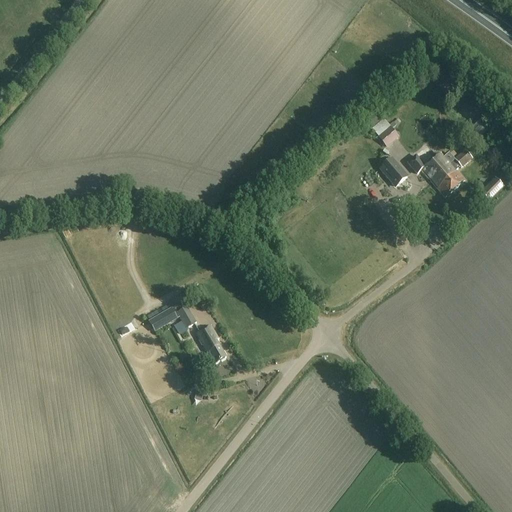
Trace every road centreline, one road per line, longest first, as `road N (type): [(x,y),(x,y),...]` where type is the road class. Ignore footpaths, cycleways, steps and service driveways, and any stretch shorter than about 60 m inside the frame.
road 1 (unclassified): [(326,335),(266,265),(201,220),(160,206),(111,203),(0,221)]
road 2 (unclassified): [(478,511),(326,335)]
road 3 (unclassified): [(181,511),(326,335)]
road 4 (tertiary): [(0,104),(82,0)]
